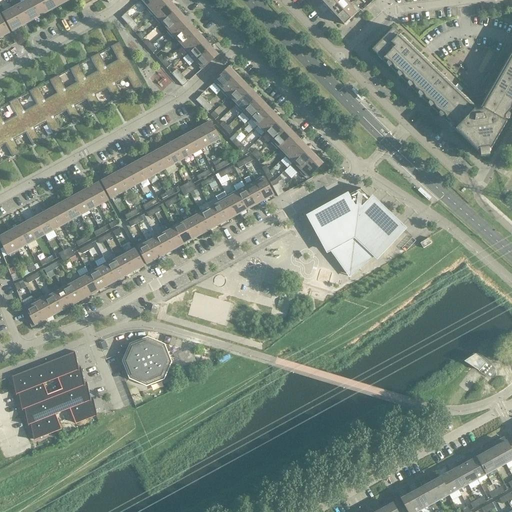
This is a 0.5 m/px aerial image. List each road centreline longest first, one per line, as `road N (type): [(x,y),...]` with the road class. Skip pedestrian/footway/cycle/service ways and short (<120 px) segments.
road 1 (residential): [(84,324),(356,170),(240,44)]
road 2 (residential): [(0,199),(187,93),(240,44)]
road 3 (residential): [(340,55),(478,192)]
road 4 (residential): [(326,511),(458,436)]
road 5 (residential): [(0,73),(125,0)]
road 6 (residential): [(450,0),(391,7),(340,55)]
